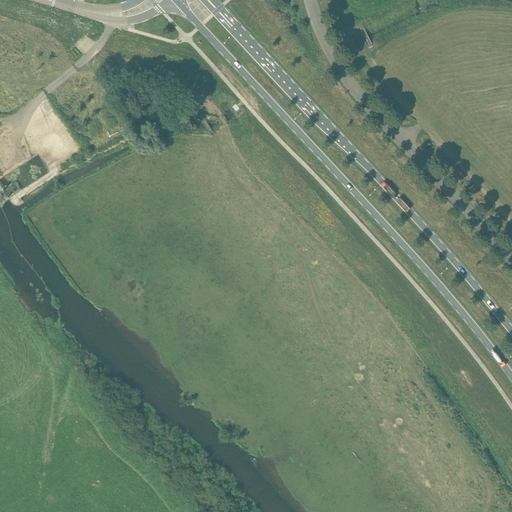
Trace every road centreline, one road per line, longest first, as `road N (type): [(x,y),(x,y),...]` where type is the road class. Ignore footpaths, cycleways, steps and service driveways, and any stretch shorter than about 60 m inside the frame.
road 1 (primary): [(173,0),(390,231),(511,378)]
road 2 (primary): [(511,332),(418,219),(212,0)]
road 3 (unclassified): [(511,262),(338,67),(311,0)]
